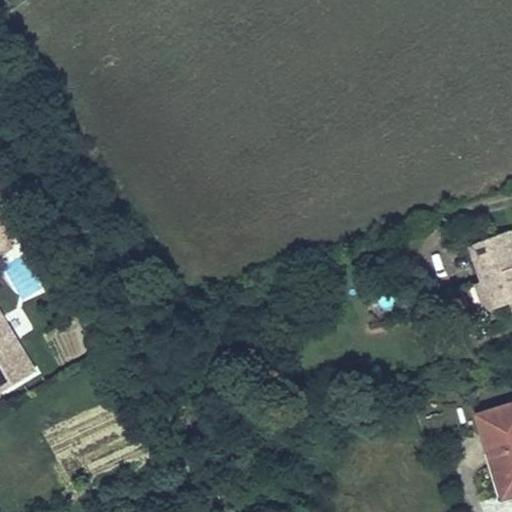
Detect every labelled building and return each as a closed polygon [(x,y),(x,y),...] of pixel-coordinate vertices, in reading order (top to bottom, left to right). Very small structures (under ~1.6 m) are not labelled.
[(0,214),(0,236),(9,231),(0,215),(0,214)] [(511,229),(474,244),(487,280),(498,307),(511,301),(511,229)] [(498,307),(487,280),(477,284),(487,311),(498,307)] [(0,379),(26,363),(0,322),(0,379)] [(511,511),(511,426),(481,436),(501,511),(511,511)]
